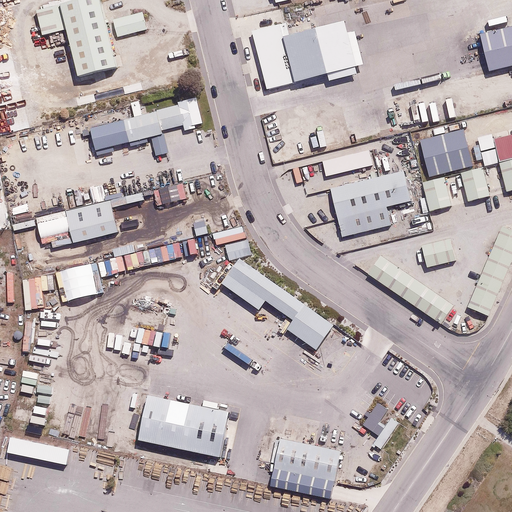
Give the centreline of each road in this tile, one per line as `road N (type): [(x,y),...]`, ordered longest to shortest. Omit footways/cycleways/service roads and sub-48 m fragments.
road 1 (residential): [(208,0),(246,155),(289,248),(481,381)]
road 2 (tertiary): [(393,511),(481,381)]
